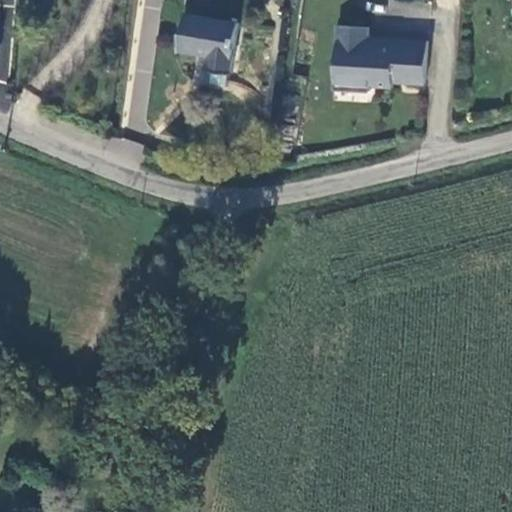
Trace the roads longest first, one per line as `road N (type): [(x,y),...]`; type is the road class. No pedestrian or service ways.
road 1 (unclassified): [(511,134),(238,188),(98,161),(0,121)]
road 2 (unknown): [(131,168),(152,0)]
